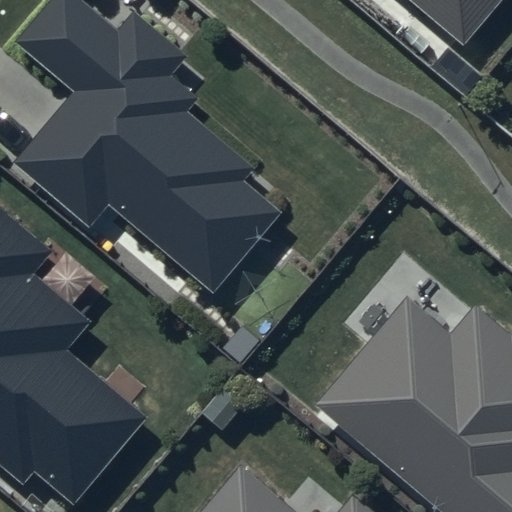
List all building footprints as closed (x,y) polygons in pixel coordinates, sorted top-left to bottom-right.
[(117,33),(78,0),(53,0),(17,42),(76,91),(15,163),(90,226),(109,204),(213,293),(280,214),(244,183),(255,169),(187,112),(199,98),(172,75),(188,57),(134,12),(117,33)] [(409,0),(462,44),(499,0),(409,0)] [(76,497),(144,410),(67,345),(91,315),(32,268),(52,244),(0,203),(0,457),(24,476),(34,464),(76,497)] [(318,398),(453,511),(511,511),(511,329),(509,333),(473,302),(449,330),(406,294),(318,398)] [(384,511),(355,488),(335,511),(305,511),(241,459),(197,511),(384,511)]
